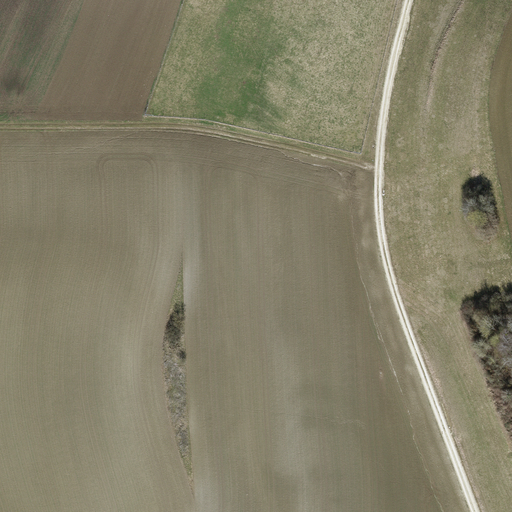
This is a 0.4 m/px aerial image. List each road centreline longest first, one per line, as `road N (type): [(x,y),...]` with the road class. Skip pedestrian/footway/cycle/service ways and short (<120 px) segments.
road 1 (track): [(477,511),(390,278),(377,206),(388,83),(408,0)]
road 2 (track): [(0,127),(174,125),(378,169)]
